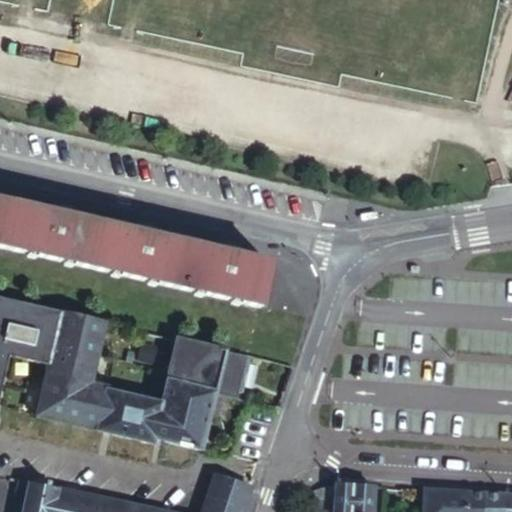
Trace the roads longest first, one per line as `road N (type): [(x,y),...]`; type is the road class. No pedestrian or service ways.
road 1 (residential): [(0,166),(322,240),(350,265)]
road 2 (residential): [(280,462),(511,481)]
road 3 (residential): [(350,265),(280,462)]
road 4 (residential): [(511,224),(377,245),(350,265)]
